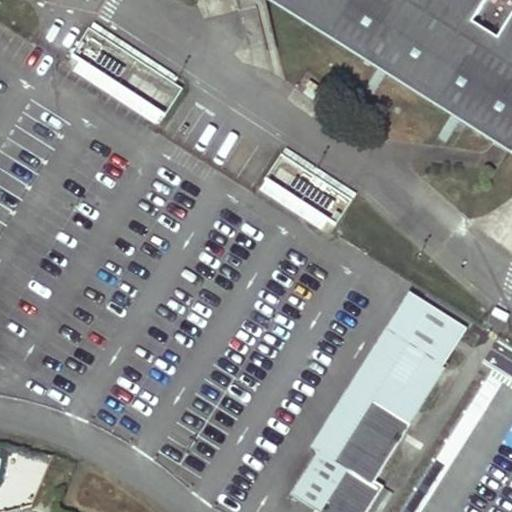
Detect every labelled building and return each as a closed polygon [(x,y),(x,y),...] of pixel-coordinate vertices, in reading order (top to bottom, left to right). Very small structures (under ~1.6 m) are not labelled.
[(511,0),(276,0),(286,6),(277,18),(361,72),(369,59),(509,148),(511,143),(511,0)] [(182,82),(88,20),(69,48),(164,110),(182,82)] [(352,190),(281,144),(263,172),(334,217),(352,190)] [(363,511),(378,489),(370,484),(466,330),(413,296),(390,333),(409,345),(334,464),(346,471),(319,511),(363,511)] [(409,345),(390,333),(315,452),(318,454),(334,464),(409,345)] [(316,511),(319,511),(346,471),(334,464),(318,454),(291,496),(316,511)]
